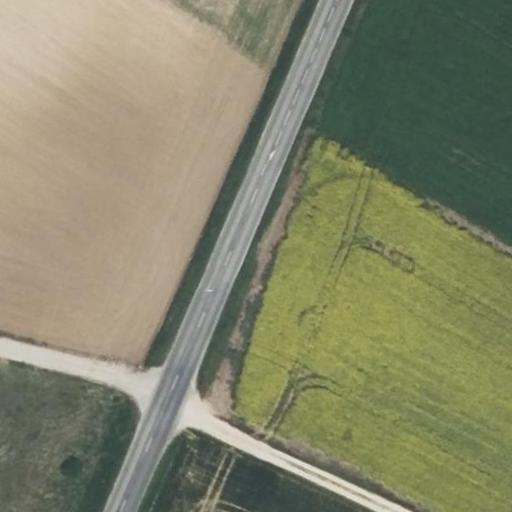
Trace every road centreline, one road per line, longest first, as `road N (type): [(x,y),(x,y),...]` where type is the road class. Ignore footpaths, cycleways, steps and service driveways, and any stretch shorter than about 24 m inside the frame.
road 1 (tertiary): [(342,0),(123,511)]
road 2 (track): [(0,345),(127,383),(392,511)]
